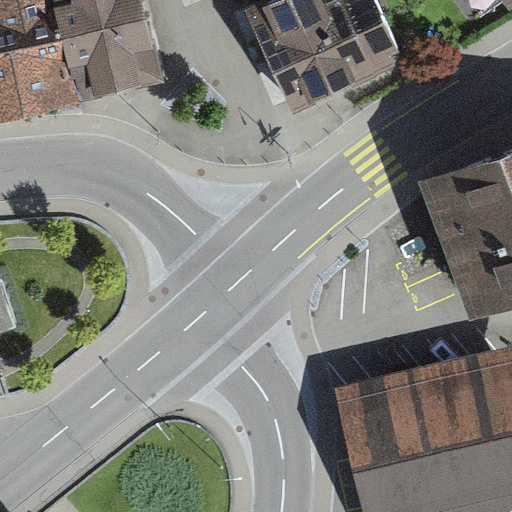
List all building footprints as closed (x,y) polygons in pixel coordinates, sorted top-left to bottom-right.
[(0,0),(0,121),(93,100),(69,0),(0,0)] [(145,0),(69,0),(93,100),(165,84),(145,0)] [(409,62),(380,0),(280,0),(249,14),(296,114),(409,62)] [(511,0),(501,0),(509,12),(511,9),(511,0)] [(511,307),(511,161),(428,191),(474,321),(511,307)] [(0,376),(33,366),(0,263),(0,376)] [(511,341),(337,381),(367,511),(469,511),(511,502),(511,341)]
